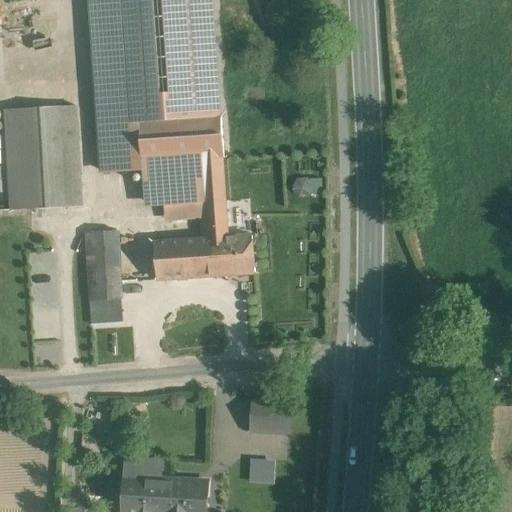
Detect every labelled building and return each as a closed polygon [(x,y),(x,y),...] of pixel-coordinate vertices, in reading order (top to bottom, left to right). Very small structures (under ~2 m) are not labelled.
[(212,0),(88,0),(99,173),(142,170),(139,123),(220,118),(212,0)] [(87,106),(6,112),(12,211),(94,206),(87,106)] [(220,118),(139,123),(142,170),(143,184),(204,180),(206,214),(200,214),(202,240),(221,238),(228,238),(223,158),(224,158),(221,118),(220,118)] [(204,180),(143,184),(146,218),(200,214),(206,214),(204,180)] [(0,195),(0,208),(9,208),(9,196),(0,195)] [(118,231),(88,233),(88,249),(118,247),(118,231)] [(228,238),(221,238),(223,275),(256,272),(253,236),(228,238)] [(202,240),(155,243),(158,279),(223,275),(221,238),(202,240)] [(118,247),(88,249),(94,325),(124,323),(118,247)] [(290,404),(253,402),(252,431),(288,433),(290,404)] [(170,511),(174,482),(125,479),(122,511),(170,511)] [(207,511),(209,484),(174,482),(170,511),(207,511)]
